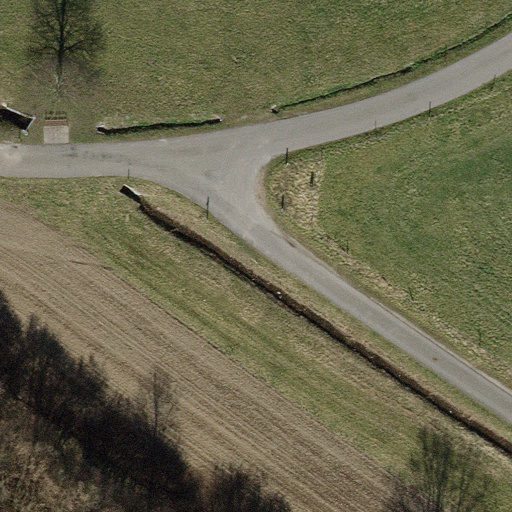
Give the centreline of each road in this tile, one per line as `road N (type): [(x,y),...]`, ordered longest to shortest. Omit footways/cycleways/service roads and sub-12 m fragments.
road 1 (unclassified): [(511,34),(414,97),(171,169),(0,158)]
road 2 (track): [(511,415),(171,169)]
